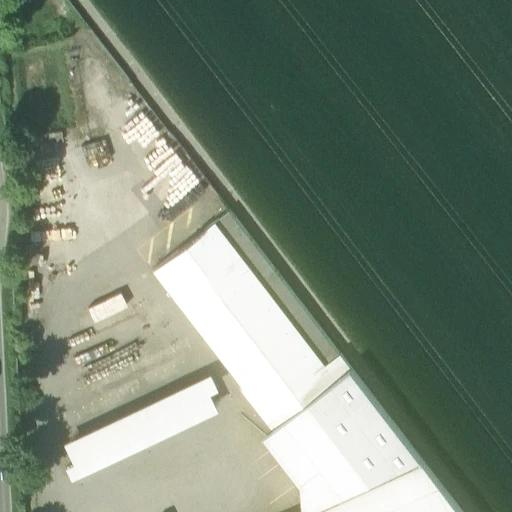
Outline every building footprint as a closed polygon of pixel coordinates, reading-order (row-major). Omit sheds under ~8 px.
[(250,413),(267,435),(339,380),(327,364),(341,354),(230,210),(152,270),(258,407),(250,413)] [(160,375),(190,362),(184,348),(154,362),(160,375)] [(304,511),(401,511),(446,491),(341,354),(327,364),(339,380),(267,435),(303,483),(304,511)] [(161,377),(167,388),(195,373),(189,363),(161,377)] [(216,388),(208,372),(62,441),(72,462),(64,466),(70,477),(216,408),(208,392),(216,388)] [(462,511),(446,491),(401,511),(462,511)]
